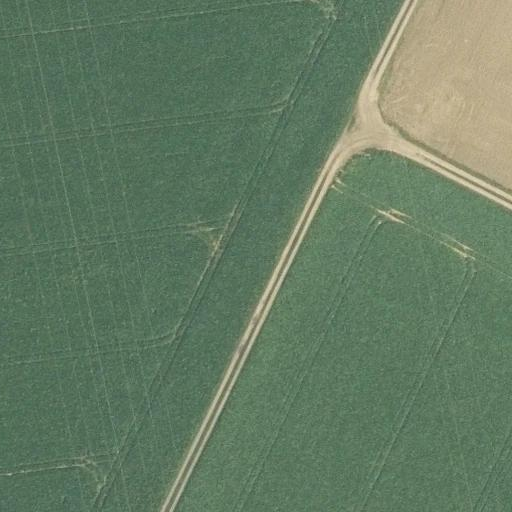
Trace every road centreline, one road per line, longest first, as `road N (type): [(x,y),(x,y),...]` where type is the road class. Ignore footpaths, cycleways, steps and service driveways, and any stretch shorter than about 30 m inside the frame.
road 1 (track): [(511,207),(353,121),(166,511)]
road 2 (track): [(353,121),(412,0)]
